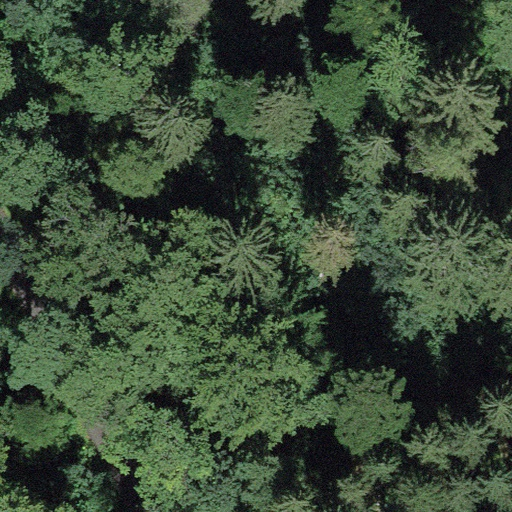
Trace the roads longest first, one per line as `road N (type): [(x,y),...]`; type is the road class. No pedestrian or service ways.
road 1 (track): [(36,313),(180,0)]
road 2 (track): [(147,511),(0,246)]
